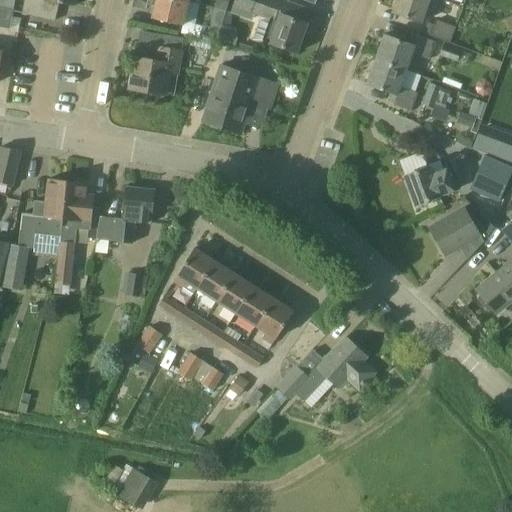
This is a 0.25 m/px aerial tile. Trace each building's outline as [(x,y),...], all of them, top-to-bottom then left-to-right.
[(75,6),(76,0),(24,0),(21,14),(55,21),(59,2),(75,6)] [(183,25),(188,1),(183,0),(155,0),(152,18),(183,25)] [(226,11),(229,0),(216,0),(214,7),(226,11)] [(230,13),(232,14),(251,21),(254,14),(261,17),(253,41),(268,47),(270,43),(297,53),(307,24),(305,23),(310,10),(283,0),(234,0),(232,6),(230,12),(230,13)] [(439,0),(396,0),(392,12),(421,22),(425,10),(435,13),(439,0)] [(14,9),(6,8),(0,6),(0,27),(10,30),(14,9)] [(230,12),(226,11),(214,7),(208,27),(202,26),(199,38),(205,39),(205,40),(217,42),(217,41),(231,46),(237,39),(236,29),(231,28),(232,14),(230,13),(230,12)] [(455,27),(436,20),(434,25),(427,22),(422,34),(449,43),(455,27)] [(375,59),(406,70),(411,53),(429,60),(436,43),(413,34),(410,44),(384,35),(375,59)] [(181,51),(181,48),(183,39),(162,35),(160,48),(158,48),(156,61),(135,58),(129,89),(165,95),(169,73),(177,74),(181,51)] [(457,63),(461,51),(443,44),(439,56),(457,63)] [(421,75),(406,70),(375,59),(366,84),(393,93),(389,103),(411,111),(417,93),(415,92),(421,75)] [(269,108),(277,84),(221,65),(202,121),(241,134),(251,102),(269,108)] [(449,98),(451,91),(440,88),(438,94),(439,95),(438,99),(437,99),(434,105),(445,109),(447,102),(446,102),(447,98),(449,98)] [(479,119),(485,103),(473,99),(468,114),(459,111),(455,123),(472,128),(476,118),(479,119)] [(511,136),(481,125),(472,149),(511,164),(511,136)] [(0,183),(12,186),(20,151),(1,147),(0,150),(0,183)] [(511,172),(511,168),(484,156),(469,189),(499,202),(511,172)] [(432,174),(429,166),(404,176),(415,206),(454,191),(445,169),(432,174)] [(59,255),(66,181),(47,179),(47,182),(45,202),(34,201),(33,214),(21,213),(18,247),(33,248),(33,252),(58,255),(59,255)] [(59,255),(58,255),(55,284),(70,285),(76,229),(90,231),(94,195),(85,194),(86,183),(66,181),(59,255)] [(150,223),(154,190),(126,187),(122,219),(116,218),(103,217),(99,216),(96,239),(113,241),(133,244),(135,221),(150,223)] [(511,202),(505,208),(511,216),(499,227),(511,241),(511,202)] [(478,233),(464,208),(429,228),(445,255),(466,242),(473,253),(483,241),(494,227),(487,222),(478,233)] [(0,282),(10,242),(0,239),(0,282)] [(196,289),(214,261),(193,248),(176,276),(186,282),(183,287),(193,293),(196,289)] [(22,270),(25,257),(10,254),(7,267),(22,270)] [(216,301),(234,273),(214,261),(196,289),(205,294),(201,302),(212,309),(216,302),(216,301)] [(496,313),(511,299),(511,263),(511,262),(477,291),(496,313)] [(138,297),(142,275),(129,273),(125,295),(138,297)] [(236,314),(253,286),(234,273),(216,301),(216,302),(236,314)] [(256,326),(273,298),(253,286),(236,314),(256,326)] [(178,318),(184,308),(165,295),(158,306),(178,318)] [(273,298),(256,326),(276,339),(293,311),(273,298)] [(197,331),(204,320),(184,308),(178,318),(197,331)] [(217,343),(224,333),(204,320),(197,331),(217,343)] [(151,327),(138,344),(151,353),(163,335),(151,327)] [(237,356),(243,345),(224,333),(217,343),(237,356)] [(362,361),(367,357),(345,337),(326,357),(325,356),(316,367),(317,368),(308,378),(296,367),(276,387),(288,398),(294,392),(303,399),(325,376),(338,387),(347,378),(359,390),(375,373),(362,361)] [(243,345),(237,356),(257,369),(263,358),(243,345)] [(192,378),(202,361),(203,360),(190,353),(177,373),(190,381),(192,378)] [(145,355),(140,368),(152,373),(157,360),(145,355)] [(202,361),(192,378),(212,391),(223,374),(212,367),(202,361)] [(239,396),(248,382),(238,376),(229,389),(239,396)] [(204,433),(199,429),(194,435),(199,439),(204,433)] [(143,510),(158,483),(132,467),(116,494),(143,510)]
